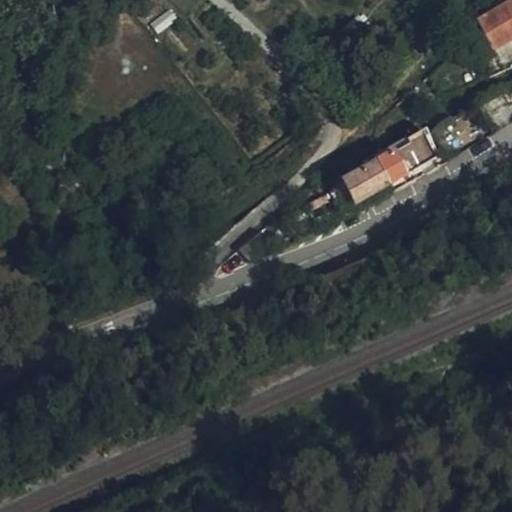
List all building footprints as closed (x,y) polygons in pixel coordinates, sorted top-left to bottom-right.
[(481,65),(506,48),(511,43),(511,9),(511,8),(495,20),(464,41),(481,65)] [(348,37),(331,51),(337,58),(325,69),(338,83),(366,59),(348,37)] [(422,171),(411,153),(364,183),(375,201),(422,171)] [(341,221),(375,201),(364,183),(331,204),(341,221)] [(71,250),(75,248),(90,242),(84,227),(65,235),(71,250)] [(90,242),(75,248),(83,266),(98,259),(90,242)] [(195,263),(205,257),(199,246),(189,251),(195,263)]
